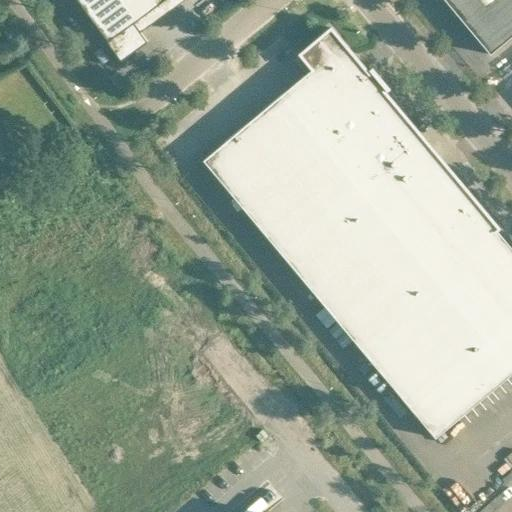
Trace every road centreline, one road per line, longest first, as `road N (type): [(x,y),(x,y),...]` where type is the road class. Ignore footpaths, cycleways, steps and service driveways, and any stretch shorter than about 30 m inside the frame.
road 1 (unclassified): [(511,166),(372,0)]
road 2 (unclassified): [(213,351),(348,511)]
road 3 (unclassified): [(106,132),(5,0)]
road 4 (unclassified): [(262,0),(152,97)]
